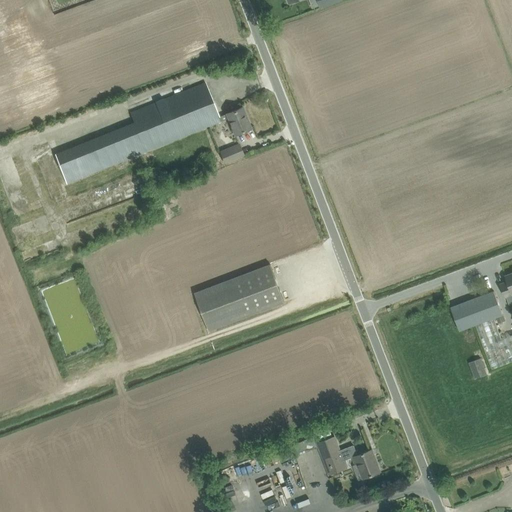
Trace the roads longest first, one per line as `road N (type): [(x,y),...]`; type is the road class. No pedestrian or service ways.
road 1 (unclassified): [(440,511),(237,0)]
road 2 (unknown): [(352,295),(511,253)]
